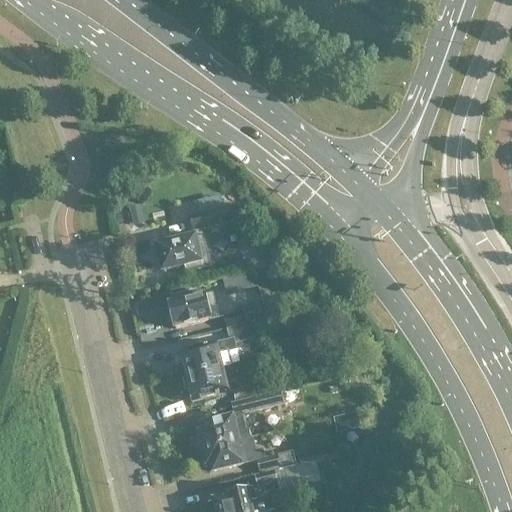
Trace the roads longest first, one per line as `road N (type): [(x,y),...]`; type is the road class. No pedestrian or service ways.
road 1 (primary): [(24,0),(253,157),(336,230)]
road 2 (primary): [(336,230),(421,342),(501,511)]
road 3 (primary): [(368,198),(302,136),(116,0)]
road 4 (unclassified): [(72,252),(132,511)]
road 5 (primary): [(511,403),(449,294),(368,198)]
road 6 (secondary): [(368,198),(401,154),(458,0)]
